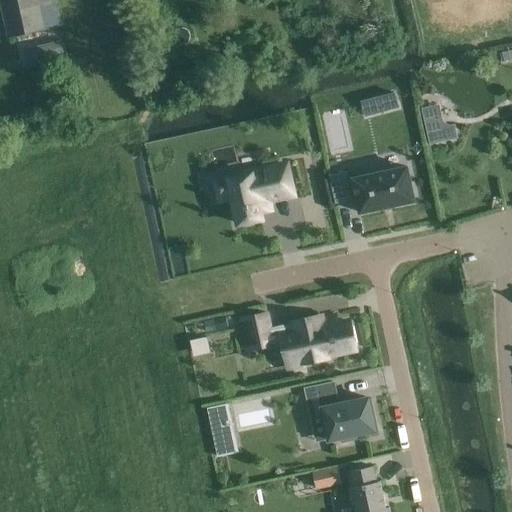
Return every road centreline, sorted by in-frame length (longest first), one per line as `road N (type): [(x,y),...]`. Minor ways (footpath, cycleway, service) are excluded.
road 1 (residential): [(374,258),(429,511)]
road 2 (residential): [(511,434),(500,231)]
road 3 (residential): [(500,231),(374,258)]
